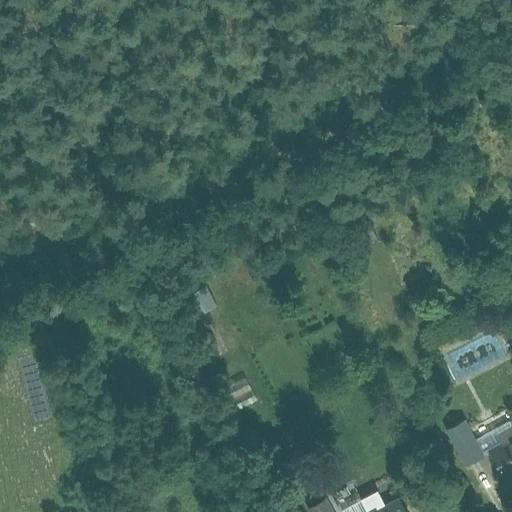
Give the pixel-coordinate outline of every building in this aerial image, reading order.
[(377,237),(365,213),(361,215),(356,204),(344,210),(349,220),(353,219),(365,243),(377,237)] [(174,254),(195,244),(189,232),(168,242),(174,254)] [(279,254),(274,242),(265,245),(270,257),(279,254)] [(183,308),(211,296),(202,275),(174,287),(183,308)] [(511,337),(510,334),(503,338),(506,344),(511,340),(511,337)] [(511,418),(474,439),(463,417),(445,427),(462,463),(481,453),(490,450),(506,479),(511,475),(511,418)] [(406,511),(398,496),(385,504),(378,490),(359,500),(365,511),(406,511)] [(332,511),(324,497),(308,506),(310,511),(332,511)]
